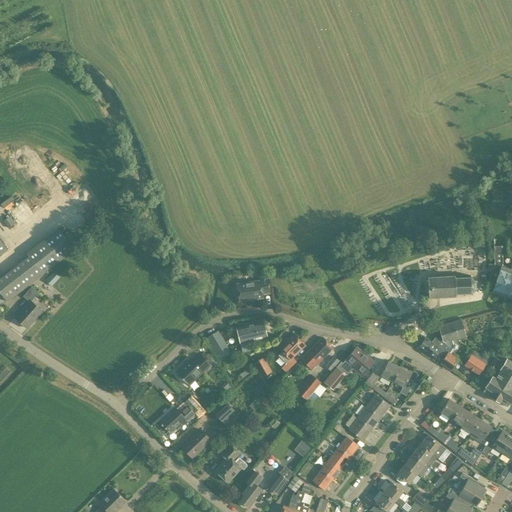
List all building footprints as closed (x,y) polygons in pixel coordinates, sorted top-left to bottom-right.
[(6,210),(9,214),(13,211),(16,215),(26,207),(20,199),(6,210)] [(10,216),(4,220),(9,228),(15,224),(10,216)] [(75,250),(62,234),(66,231),(62,227),(59,230),(58,228),(26,253),(29,256),(0,278),(0,293),(7,302),(43,274),(75,250)] [(0,239),(0,255),(8,250),(0,239)] [(511,269),(501,266),(501,246),(494,246),(494,265),(489,263),(486,270),(491,272),(488,282),(495,284),(492,293),(511,299),(511,269)] [(53,271),(52,273),(47,278),(45,280),(52,286),(60,277),(53,271)] [(264,293),(269,292),(267,277),(259,278),(259,281),(246,283),(236,285),(237,288),(235,289),(236,298),(239,298),(239,302),(254,299),(263,298),(262,294),(264,293)] [(476,282),(476,281),(475,282),(470,278),(455,279),(455,277),(428,277),(428,280),(427,280),(427,281),(428,281),(428,291),(427,291),(427,293),(428,293),(428,297),(431,297),(456,296),(456,294),(462,293),(463,295),(464,295),(464,293),(470,293),(471,295),(472,294),(471,293),(474,289),(476,290),(477,289),(475,288),(475,283),(476,282)] [(42,311),(31,301),(38,292),(32,286),(23,297),(29,302),(15,318),(26,328),(42,311)] [(445,344),(450,348),(444,357),(440,363),(450,371),(458,359),(451,353),(453,351),(457,349),(458,345),(454,343),(453,340),(465,337),(460,320),(460,319),(438,326),(443,342),(444,343),(445,343),(445,344)] [(263,321),(237,328),(240,343),(243,353),(255,350),(252,340),(262,338),(267,337),(263,321)] [(229,349),(229,348),(218,330),(206,338),(217,356),(220,360),(231,353),(229,349)] [(296,362),(292,358),(305,345),(293,333),(279,347),(282,351),(278,356),(286,364),(282,368),(286,372),(296,362)] [(425,338),(418,348),(433,359),(438,352),(444,357),(450,348),(445,344),(435,337),(434,337),(429,334),(426,339),(425,338)] [(311,370),(321,360),(333,346),(322,338),(310,350),(309,350),(300,359),(311,370)] [(374,360),(357,346),(345,360),(346,360),(343,363),(341,362),(336,367),(324,382),(334,390),(345,375),(348,375),(354,367),(353,366),(355,363),(364,371),(374,360)] [(195,380),(211,364),(201,354),(194,361),(191,358),(182,367),(181,366),(176,372),(178,374),(187,383),(192,378),(195,380)] [(478,375),(486,364),(471,354),(464,365),(478,375)] [(331,371),(340,361),(334,356),(325,367),(331,371)] [(501,361),(494,356),(489,365),(496,370),(501,361)] [(264,357),(254,362),(262,377),(272,371),(264,357)] [(490,397),(495,400),(511,372),(511,362),(506,359),(500,370),(495,378),(492,376),(485,388),(483,392),(482,392),(490,397)] [(381,375),(392,381),(399,367),(388,361),(381,375)] [(247,367),(239,373),(244,380),(252,373),(247,367)] [(399,367),(392,381),(405,387),(403,390),(407,392),(414,379),(410,377),(412,373),(399,367)] [(371,388),(382,397),(385,393),(374,384),(379,377),(373,372),(365,383),(371,388)] [(507,407),(510,403),(511,400),(511,372),(495,400),(499,402),(507,407)] [(320,383),(310,374),(297,391),(307,399),(320,383)] [(385,393),(382,397),(394,405),(397,402),(385,393)] [(375,394),(366,406),(381,417),(389,406),(375,394)] [(195,395),(187,402),(201,417),(208,410),(195,395)] [(221,421),(225,426),(238,414),(234,410),(224,399),(211,410),(215,414),(221,421)] [(449,399),(440,412),(451,419),(460,406),(449,399)] [(195,414),(196,413),(188,405),(187,405),(186,404),(179,412),(175,407),(160,422),(171,433),(182,422),(184,424),(187,421),(188,422),(196,415),(195,414)] [(366,406),(357,417),(372,428),(381,417),(366,406)] [(451,419),(461,426),(470,413),(460,406),(451,419)] [(480,419),(470,413),(461,426),(472,432),(480,419)] [(363,440),(372,428),(357,417),(353,414),(345,425),(349,428),(348,429),(363,440)] [(480,442),(485,446),(495,431),(490,427),(491,426),(480,419),(472,432),(482,439),(480,442)] [(427,430),(437,438),(440,434),(436,431),(430,426),(427,430)] [(192,458),(210,441),(211,442),(218,435),(212,429),(206,435),(200,429),(182,447),(192,458)] [(491,447),(501,453),(511,436),(502,430),(500,433),(495,431),(485,446),(481,452),(486,456),(490,449),(491,447)] [(437,438),(447,446),(450,442),(451,440),(441,433),(440,434),(437,438)] [(446,449),(440,444),(427,434),(419,444),(432,454),(438,458),(446,449)] [(347,436),(338,448),(350,457),(359,445),(347,436)] [(510,459),(511,456),(511,436),(501,453),(510,459)] [(241,452),(229,442),(219,453),(226,460),(215,471),(228,482),(242,468),(244,470),(247,466),(238,458),(235,461),(234,460),(241,452)] [(450,442),(447,446),(456,454),(457,453),(460,449),(450,442)] [(419,444),(412,454),(429,467),(432,463),(427,460),(432,454),(419,444)] [(462,447),(460,449),(457,453),(472,466),(481,452),(473,448),(470,453),(462,447)] [(338,448),(330,458),(342,468),(350,457),(338,448)] [(412,454),(404,464),(416,474),(421,477),(429,467),(412,454)] [(449,467),(453,471),(461,462),(456,457),(448,466),(449,467)] [(330,458),(321,470),(333,479),(342,468),(330,458)] [(496,480),(502,483),(509,471),(511,467),(511,462),(509,461),(496,480)] [(396,474),(405,480),(408,483),(416,474),(404,464),(396,474)] [(278,496),(289,480),(288,480),(293,473),(285,466),(279,473),(279,472),(267,488),(278,496)] [(449,467),(440,477),(444,480),(453,471),(449,467)] [(246,480),(250,484),(239,499),(249,507),(263,490),(257,485),(263,478),(253,470),(246,480)] [(313,480),(312,481),(324,490),(333,479),(321,470),(313,480)] [(511,478),(511,472),(509,471),(502,483),(507,487),(511,478)] [(462,473),(459,477),(467,481),(463,488),(481,498),(486,489),(484,488),(485,486),(462,473)] [(295,492),(297,490),(303,482),(301,480),(295,476),(292,480),(288,486),(295,492)] [(435,489),(444,480),(440,477),(437,480),(432,486),(435,489)] [(417,511),(420,509),(426,503),(415,495),(412,499),(414,502),(410,507),(405,503),(398,497),(403,491),(391,482),(382,492),(395,502),(402,507),(407,511),(408,511),(417,511)] [(299,498),(303,499),(305,493),(308,494),(310,488),(303,485),(301,491),(297,490),(295,496),(299,497),(299,498)] [(452,490),(450,493),(471,507),(472,507),(474,505),(476,506),(481,498),(463,488),(459,494),(452,490)] [(114,511),(125,501),(113,489),(99,503),(102,505),(95,511),(114,511)] [(419,491),(415,495),(426,503),(427,502),(429,499),(419,491)] [(376,503),(373,508),(378,511),(383,511),(385,510),(387,511),(395,502),(382,492),(375,502),(376,503)] [(453,501),(449,507),(457,511),(469,511),(471,508),(470,508),(471,507),(450,493),(448,492),(445,497),(453,501)] [(300,505),(302,502),(303,499),(299,498),(299,497),(295,496),(293,502),(290,501),(288,507),(283,505),(280,511),(294,511),(297,504),(300,505)] [(320,498),(318,504),(323,505),(322,506),(326,507),(328,501),(324,499),(320,498)] [(304,503),(302,502),(300,505),(297,504),(294,511),(307,511),(309,508),(303,506),(304,503)] [(427,502),(426,503),(420,509),(423,511),(429,511),(433,507),(427,502)]
